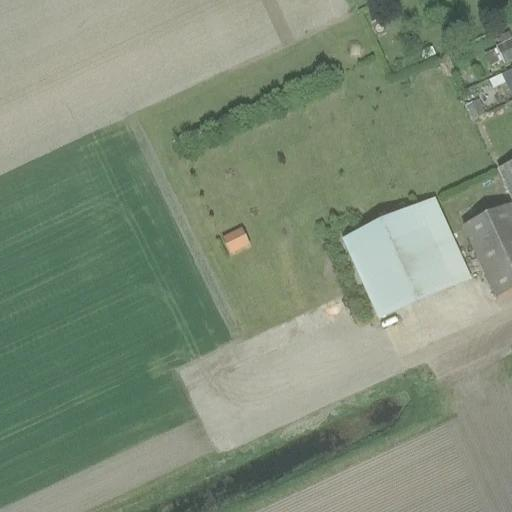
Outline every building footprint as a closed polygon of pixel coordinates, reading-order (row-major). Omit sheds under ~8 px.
[(511,41),(497,48),(505,66),(511,62),(511,41)] [(477,102),(464,107),(470,123),(483,117),(477,102)] [(511,167),(499,173),(511,200),(511,167)] [(497,303),(511,296),(511,210),(511,207),(463,229),(471,247),(497,303)] [(408,308),(453,287),(418,209),(346,242),(381,320),(408,308)] [(252,228),(232,237),(241,255),(260,245),(252,228)]
